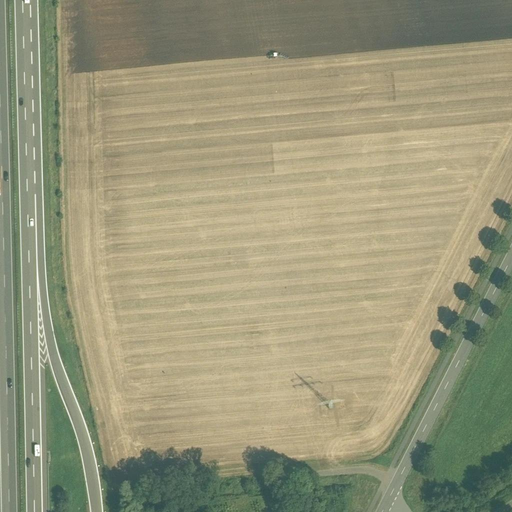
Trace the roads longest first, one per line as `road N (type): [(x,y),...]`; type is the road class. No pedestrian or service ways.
road 1 (motorway): [(38,511),(28,0)]
road 2 (tertiary): [(382,511),(511,257)]
road 3 (motorway): [(0,289),(4,511)]
